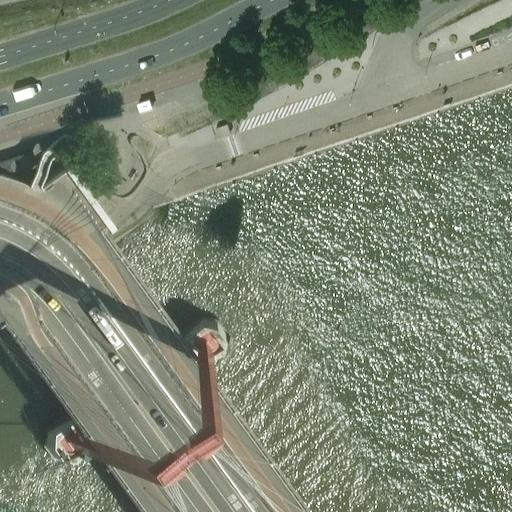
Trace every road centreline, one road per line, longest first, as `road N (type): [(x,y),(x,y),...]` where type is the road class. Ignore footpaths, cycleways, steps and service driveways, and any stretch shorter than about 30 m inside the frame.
road 1 (residential): [(0,314),(183,162),(398,87)]
road 2 (secondary): [(219,511),(69,306),(28,260),(0,245)]
road 3 (primary): [(0,105),(155,56),(272,0)]
road 4 (primary): [(169,0),(0,57)]
